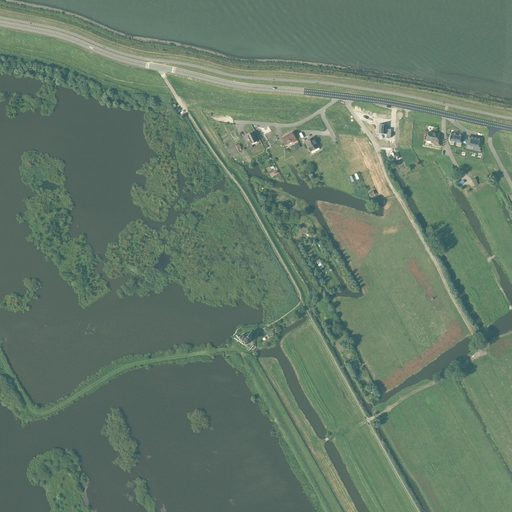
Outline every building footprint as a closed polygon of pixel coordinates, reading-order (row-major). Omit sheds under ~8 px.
[(387,125),(380,125),(379,132),(386,133),(386,136),(390,137),(390,129),(386,129),(387,125)] [(251,144),(257,141),(253,132),(247,135),(250,141),(247,143),(249,149),(253,147),(251,144)] [(287,135),(283,137),(284,140),(283,141),(284,143),(285,145),(292,141),(293,143),(297,141),(292,132),(289,134),(288,135),(287,135)] [(439,134),(436,133),(428,132),(426,140),(435,142),(434,145),(440,146),(441,138),(438,138),(439,134)] [(451,132),(449,140),(461,143),(463,134),(451,132)] [(468,136),(466,145),(480,148),(482,139),(468,136)] [(319,147),(318,145),(313,137),(306,140),(305,141),(310,151),(319,147)] [(241,338),(242,342),(244,344),(247,344),(250,341),(250,338),(247,335),(243,335),(241,338)]
